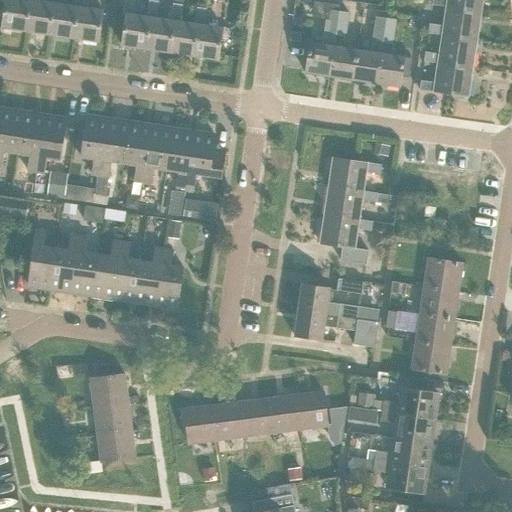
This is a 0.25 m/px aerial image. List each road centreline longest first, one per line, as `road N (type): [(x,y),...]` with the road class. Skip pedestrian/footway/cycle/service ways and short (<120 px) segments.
road 1 (residential): [(0,356),(21,343),(13,322),(203,347),(229,337),(260,110)]
road 2 (residential): [(511,491),(466,485),(511,190)]
road 3 (residential): [(260,110),(0,72)]
road 4 (residential): [(511,149),(260,110)]
